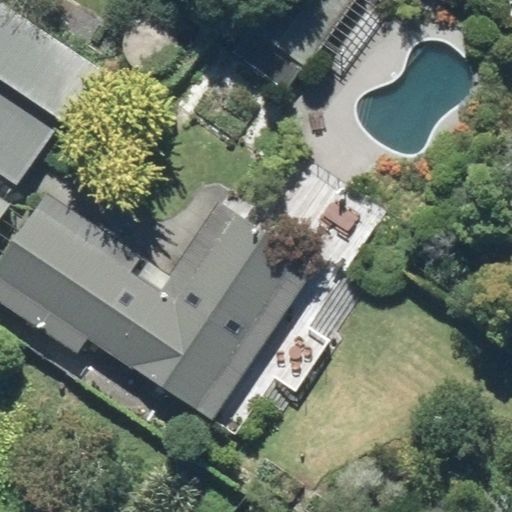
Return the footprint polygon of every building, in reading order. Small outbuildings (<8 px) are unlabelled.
[(295,96),(364,0),(258,0),(225,46),(295,96)] [(14,7),(0,28),(0,74),(64,117),(99,63),(14,7)] [(60,136),(0,98),(0,168),(27,186),(60,136)] [(0,240),(23,206),(0,191),(0,240)] [(326,270),(229,206),(180,279),(58,198),(0,284),(0,299),(88,358),(99,342),(223,424),(262,366),(304,395),(338,344),(296,315),(326,270)]
